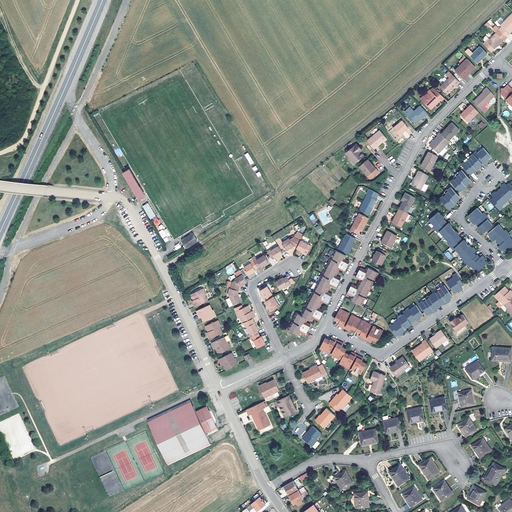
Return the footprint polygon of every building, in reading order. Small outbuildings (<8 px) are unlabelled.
[(511,30),(511,15),(502,26),(503,27),(501,30),(508,37),(511,34),(510,33),(511,30)] [(489,19),(484,25),(488,29),(493,23),(489,19)] [(501,30),(497,26),(494,30),(498,33),(491,40),(490,39),(487,36),(484,40),(487,42),(484,44),(492,53),(505,40),(506,41),(509,38),(508,37),(501,30)] [(470,49),(467,52),(472,57),(472,56),(479,63),(488,54),(481,47),(475,53),(470,49)] [(467,74),(468,75),(476,67),(468,59),(456,71),(463,78),(467,74)] [(456,84),(458,86),(460,83),(452,75),(440,87),(447,94),(450,91),(456,84)] [(511,90),(506,84),(504,87),(501,87),(501,89),(505,93),(504,95),(507,98),(505,99),(511,106),(511,90)] [(494,95),(486,87),(482,91),(483,92),(475,100),(482,107),(494,95)] [(422,99),(430,107),(434,103),(437,106),(439,103),(438,102),(441,100),(442,101),(442,102),(445,99),(438,91),(435,94),(431,90),(422,99)] [(482,107),(475,100),(473,102),(480,109),(482,107)] [(478,112),(470,104),(460,114),(468,122),(478,112)] [(416,124),(420,121),(422,119),(423,120),(429,114),(421,107),(415,112),(414,111),(411,108),(406,114),(409,117),(416,124)] [(410,128),(404,121),(395,128),(401,136),(410,128)] [(450,121),(440,133),(448,140),(459,129),(450,121)] [(382,131),(369,141),(376,150),(389,139),(382,131)] [(439,152),(449,141),(448,140),(440,133),(439,132),(436,135),(437,136),(429,145),(433,148),(434,148),(439,152)] [(365,157),(362,153),(360,152),(363,150),(358,145),(348,154),(356,164),(365,157)] [(475,153),(472,156),(481,166),(490,159),(482,150),(476,155),(475,153)] [(437,156),(429,151),(421,165),(430,170),(437,156)] [(248,153),(244,155),(251,165),(254,163),(248,153)] [(481,166),(472,156),(469,158),(470,160),(467,162),(476,171),(481,166)] [(380,173),(370,160),(361,166),(372,180),(380,173)] [(470,176),(476,171),(467,162),(464,164),(464,163),(461,166),(470,176)] [(132,179),(134,177),(129,168),(123,172),(139,198),(145,195),(139,186),(137,187),(132,179)] [(415,178),(412,185),(421,190),(428,175),(419,171),(415,178)] [(461,172),(458,174),(459,175),(456,178),(457,179),(464,187),(470,182),(461,172)] [(453,182),(453,181),(450,183),(459,194),(465,188),(464,187),(457,179),(453,182)] [(511,185),(509,183),(507,185),(505,183),(503,181),(499,184),(500,185),(497,188),(508,200),(511,196),(511,185)] [(493,197),(491,199),(500,209),(503,207),(502,206),(508,200),(497,188),(494,190),(493,189),(490,192),(492,195),(493,197)] [(367,194),(360,209),(369,214),(377,199),(376,198),(378,194),(369,189),(366,194),(367,194)] [(450,189),(447,191),(448,193),(446,195),(447,196),(454,204),(459,200),(450,189)] [(403,201),(399,208),(407,213),(415,198),(405,193),(402,198),(404,198),(403,201)] [(454,205),(454,204),(447,196),(443,198),(443,197),(440,200),(448,210),(454,205)] [(150,219),(155,216),(148,203),(142,206),(150,219)] [(401,227),(408,213),(407,213),(399,208),(391,223),(401,227)] [(469,216),(474,221),(476,220),(479,223),(487,215),(485,212),(483,214),(478,208),(469,216)] [(361,231),(362,229),(368,218),(358,213),(355,220),(350,230),(358,234),(360,230),(361,231)] [(442,220),(443,218),(438,213),(429,220),(434,226),(433,227),(435,230),(444,223),(442,220)] [(487,215),(479,223),(481,226),(479,227),(484,233),(493,225),(488,220),(490,218),(487,215)] [(157,226),(161,222),(156,217),(152,222),(157,226)] [(447,226),(444,223),(435,230),(438,233),(440,232),(445,237),(453,229),(449,224),(447,226)] [(318,234),(323,231),(320,225),(315,228),(318,234)] [(498,238),(500,241),(509,233),(506,230),(505,231),(499,225),(489,233),(491,236),(490,237),(494,241),(496,239),(498,238)] [(165,243),(172,239),(166,228),(159,232),(165,243)] [(457,237),(459,235),(453,229),(445,237),(450,243),(448,245),(451,247),(459,240),(457,237)] [(396,236),(387,231),(381,242),(390,247),(396,236)] [(193,233),(182,240),(187,248),(197,241),(193,233)] [(299,241),(301,237),(295,233),(293,237),(292,237),(288,239),(287,238),(281,243),(285,250),(292,246),(295,248),(299,241)] [(346,233),(339,248),(348,253),(351,247),(356,239),(346,233)] [(511,236),(509,233),(500,241),(503,244),(501,245),(499,247),(502,251),(503,250),(505,252),(507,250),(511,246),(511,239),(510,237),(511,236)] [(462,243),(459,240),(451,247),(453,250),(455,248),(460,254),(469,247),(464,241),(462,243)] [(302,252),(301,254),(304,256),(309,246),(299,241),(295,248),(299,251),(302,252)] [(473,255),(474,253),(477,251),(474,248),(473,249),(470,245),(469,247),(460,254),(460,255),(466,261),(465,262),(467,265),(468,264),(475,258),(473,255)] [(275,258),(282,254),(277,246),(270,250),(269,249),(266,251),(271,259),(274,257),(275,258)] [(343,258),(344,255),(334,250),(331,257),(337,261),(340,262),(341,263),(346,266),(348,262),(343,259),(343,258)] [(386,256),(379,252),(377,251),(372,260),(381,265),(384,259),(386,256)] [(252,260),(257,268),(260,266),(260,267),(267,263),(262,255),(255,259),(254,258),(252,260)] [(476,257),(475,258),(468,264),(471,267),(472,266),(477,272),(487,263),(485,261),(486,260),(483,256),(481,258),(479,260),(476,257)] [(339,264),(336,262),(330,259),(326,266),(336,271),(337,269),(339,269),(343,271),(346,266),(341,263),(339,264)] [(250,263),(243,268),(247,275),(255,271),(254,270),(257,268),(252,260),(249,262),(250,263)] [(322,273),(329,277),(332,278),(332,280),(337,283),(340,279),(335,276),(334,274),(336,271),(326,266),(322,273)] [(365,276),(367,277),(374,281),(378,273),(367,267),(366,270),(364,271),(359,268),(357,273),(363,276),(365,276)] [(234,279),(231,281),(229,287),(238,289),(238,285),(246,281),(243,276),(241,273),(233,278),(234,279)] [(373,282),(366,278),(364,277),(363,276),(357,273),(355,277),(360,279),(361,281),(359,284),(369,289),(373,282)] [(462,290),(460,287),(459,286),(462,283),(456,274),(452,276),(453,278),(446,283),(454,294),(457,292),(458,293),(462,290)] [(331,280),(328,279),(321,275),(317,283),(327,288),(329,285),(330,285),(335,287),(337,283),(332,280),(331,280)] [(282,277),(274,281),(279,289),(286,284),(287,286),(290,284),(285,276),(282,278),(282,277)] [(327,288),(317,283),(314,290),(320,294),(323,295),(324,297),(329,300),(331,295),(326,292),(326,291),(327,288)] [(369,289),(359,284),(358,286),(356,287),(351,284),(348,290),(354,293),(357,292),(358,293),(365,297),(369,289)] [(265,300),(273,295),(267,285),(259,290),(262,294),(263,297),(262,298),(264,301),(265,300)] [(441,289),(438,291),(445,301),(451,297),(444,286),(440,288),(441,289)] [(499,300),(503,304),(511,296),(511,290),(511,289),(508,291),(507,293),(506,291),(507,290),(504,286),(494,295),(498,301),(499,300)] [(191,294),(193,298),(194,297),(195,299),(193,299),(192,300),(195,306),(208,300),(205,295),(206,294),(203,287),(191,294)] [(229,287),(228,293),(230,297),(229,297),(229,298),(225,300),(228,307),(241,301),(239,297),(237,294),(237,293),(238,289),(229,287)] [(351,299),(349,299),(361,305),(365,299),(357,295),(355,294),(354,293),(348,290),(346,294),(351,296),(353,297),(351,299)] [(445,301),(438,291),(435,294),(434,292),(431,295),(439,306),(445,301)] [(313,292),(309,299),(319,304),(320,302),(322,302),(326,304),(329,300),(324,297),(322,297),(319,296),(313,292)] [(273,295),(265,300),(268,304),(270,307),(268,308),(270,311),(274,308),(279,305),(273,295)] [(439,306),(431,295),(428,297),(429,298),(426,300),(433,310),(439,306)] [(511,296),(503,304),(507,309),(506,309),(511,315),(511,314),(511,296)] [(305,307),(312,310),(315,312),(315,313),(320,316),(323,311),(318,308),(318,306),(319,304),(309,299),(305,307)] [(433,310),(426,300),(422,302),(422,301),(419,303),(427,314),(433,310)] [(204,322),(216,316),(213,310),(212,310),(209,304),(196,310),(199,316),(201,316),(203,315),(203,317),(202,317),(204,322)] [(242,323),(244,322),(252,318),(255,317),(252,311),(250,312),(249,312),(248,310),(250,310),(248,306),(242,308),(241,305),(234,309),(235,312),(238,318),(239,318),(242,323)] [(406,311),(412,320),(415,317),(416,319),(422,315),(416,306),(410,310),(409,309),(406,311)] [(314,313),(311,312),(304,309),(300,316),(306,319),(307,320),(310,321),(311,319),(313,318),(318,321),(320,316),(315,313),(314,313)] [(342,327),(345,323),(349,314),(340,309),(335,319),(339,321),(337,324),(342,327)] [(404,328),(410,324),(409,322),(412,320),(406,311),(402,313),(403,315),(398,319),(399,320),(404,328)] [(305,321),(306,319),(300,316),(296,313),(292,321),(299,324),(302,326),(303,328),(308,331),(310,326),(305,323),(305,321)] [(457,331),(469,323),(464,314),(457,319),(455,320),(454,319),(450,322),(457,331)] [(346,323),(344,328),(349,331),(351,327),(356,330),(361,320),(351,315),(346,323)] [(250,334),(251,337),(258,334),(256,331),(258,330),(252,318),(244,322),(246,327),(247,327),(251,334),(250,334)] [(206,326),(208,331),(209,330),(210,332),(209,332),(207,333),(210,339),(222,332),(220,327),(221,326),(218,320),(206,326)] [(364,338),(366,334),(371,325),(361,320),(356,330),(361,333),(359,336),(364,338)] [(398,333),(399,334),(405,330),(404,328),(399,320),(392,325),(391,323),(388,325),(394,334),(395,335),(398,333)] [(301,328),(298,326),(291,323),(287,330),(297,336),(298,333),(300,333),(305,336),(308,331),(303,328),(301,328)] [(368,335),(366,339),(371,342),(373,339),(377,341),(383,331),(373,326),(368,335)] [(442,331),(438,334),(444,341),(448,339),(442,331)] [(254,340),(257,348),(264,344),(261,337),(259,337),(258,334),(251,337),(253,341),(254,340)] [(436,347),(444,341),(438,334),(436,335),(436,334),(430,338),(436,347)] [(218,354),(231,348),(228,342),(227,343),(224,337),(212,342),(215,349),(216,348),(217,347),(218,349),(217,350),(218,354)] [(325,338),(319,348),(328,353),(333,344),(336,339),(331,337),(329,340),(325,338)] [(419,361),(434,351),(426,340),(422,342),(423,344),(420,346),(421,347),(413,352),(419,361)] [(343,343),(338,341),(335,345),(330,354),(341,360),(344,352),(346,349),(341,346),(343,343)] [(492,360),(504,361),(511,361),(511,349),(493,347),(492,360)] [(341,360),(339,363),(348,368),(353,359),(355,355),(351,352),(349,355),(344,352),(341,360)] [(222,365),(223,364),(225,363),(226,364),(224,365),(226,370),(238,364),(235,358),(234,358),(232,353),(219,358),(222,365)] [(361,374),(366,364),(361,361),(362,358),(357,356),(355,360),(350,369),(361,374)] [(408,366),(402,357),(396,361),(397,362),(395,364),(389,368),(395,377),(404,371),(403,370),(408,366)] [(477,360),(465,368),(472,379),(479,374),(484,371),(477,360)] [(307,381),(322,374),(317,366),(310,369),(309,369),(302,372),(307,381)] [(385,374),(373,371),(371,379),(374,380),(371,390),(379,393),(385,374)] [(273,380),(266,383),(266,384),(260,387),(266,400),(269,400),(273,398),(275,395),(274,392),(279,390),(273,380)] [(346,402),(351,396),(350,395),(342,388),(337,394),(332,400),(331,399),(328,402),(336,409),(338,406),(344,411),(349,405),(346,402)] [(458,392),(460,399),(462,406),(474,404),(471,389),(458,392)] [(288,395),(274,402),(276,406),(278,405),(284,416),(296,411),(288,395)] [(432,413),(440,411),(447,409),(444,397),(429,400),(432,413)] [(211,444),(206,432),(205,430),(213,426),(212,424),(216,422),(210,410),(206,412),(205,409),(197,413),(196,410),(191,400),(191,399),(147,419),(152,429),(168,464),(168,465),(211,445),(211,444)] [(266,406),(263,401),(247,409),(249,415),(252,413),(260,429),(263,427),(265,429),(267,430),(270,429),(271,426),(270,424),(271,423),(263,408),(266,406)] [(206,412),(210,410),(207,405),(196,410),(197,413),(205,409),(206,412)] [(324,427),(335,415),(333,413),(328,409),(326,407),(320,414),(321,415),(316,420),(324,427)] [(409,423),(417,422),(424,420),(421,407),(406,410),(409,423)] [(19,413),(0,421),(0,429),(12,459),(34,450),(19,413)] [(386,433),(394,432),(401,430),(398,417),(383,420),(386,433)] [(458,425),(462,431),(466,437),(477,430),(468,418),(458,425)] [(218,427),(216,422),(212,424),(213,426),(205,430),(206,432),(218,427)] [(313,425),(307,432),(308,433),(303,439),(312,446),(317,440),(316,439),(321,433),(313,425)] [(376,429),(358,432),(360,438),(361,445),(378,442),(376,429)] [(472,445),(476,452),(480,457),(491,450),(483,438),(472,445)] [(430,458),(419,465),(429,478),(439,472),(430,458)] [(487,473),(484,479),(496,485),(504,469),(493,462),(487,473)] [(400,464),(389,471),(399,485),(409,478),(400,464)] [(345,470),(340,473),(334,477),(341,489),(353,483),(345,470)] [(308,472),(299,477),(302,481),(310,475),(308,472)] [(298,481),(297,478),(282,488),(283,490),(286,489),(290,495),(298,490),(294,483),(298,481)] [(452,492),(444,481),(433,488),(441,500),(452,492)] [(486,492),(475,486),(471,492),(468,498),(479,504),(486,492)] [(403,494),(408,500),(411,506),(422,498),(414,487),(403,494)] [(303,499),(298,490),(290,495),(295,504),(303,499)] [(369,506),(367,491),(354,493),(355,508),(369,506)] [(250,511),(251,509),(254,507),(258,510),(266,504),(260,497),(242,511),(250,511)] [(511,511),(511,501),(510,498),(498,508),(501,511),(511,511)] [(305,502),(303,499),(295,504),(296,507),(305,502)]
